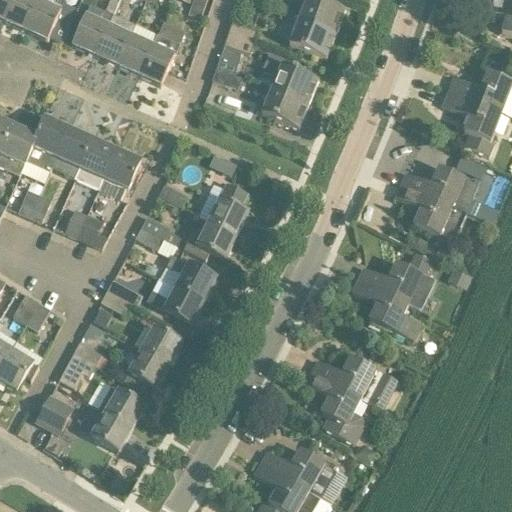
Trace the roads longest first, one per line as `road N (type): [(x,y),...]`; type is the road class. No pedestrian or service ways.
road 1 (residential): [(164,511),(334,207),(411,0)]
road 2 (residential): [(84,309),(172,140)]
road 3 (residential): [(178,127),(223,0)]
